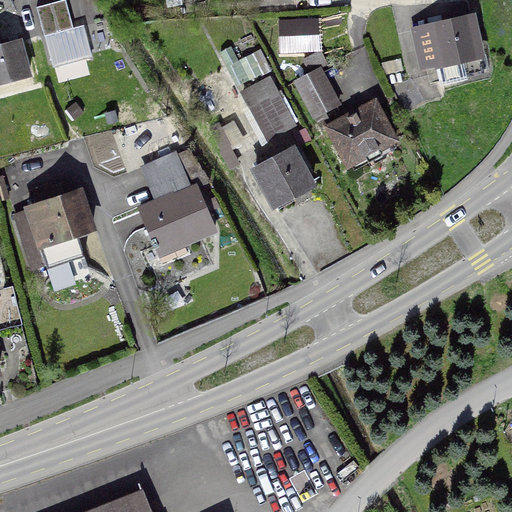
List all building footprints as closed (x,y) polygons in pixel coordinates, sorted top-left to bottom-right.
[(68,0),(67,0),(39,7),(45,34),(74,27),(68,0)] [(479,57),(470,18),(440,25),(438,17),(426,20),(428,27),(410,31),(419,70),(436,66),(437,67),(479,57)] [(0,82),(26,76),(18,43),(0,47),(0,82)] [(229,49),(219,54),(235,87),(259,75),(250,56),(236,63),(229,49)] [(294,83),(312,118),(313,118),(323,112),(337,105),(318,70),(323,67),(316,53),(302,61),(308,75),(294,83)] [(248,109),(248,110),(265,142),(294,126),(276,94),(274,96),(269,85),(257,91),(256,88),(241,96),(248,109)] [(391,142),(394,141),(373,103),(331,126),(323,112),(313,118),(320,132),(326,129),(346,166),(349,165),(352,172),(367,164),(369,168),(385,159),(383,156),(395,149),(391,142)] [(290,196),(310,186),(291,150),(253,171),(272,206),(274,205),(277,210),(293,202),(290,196)] [(174,158),(173,157),(142,171),(154,199),(163,195),(165,200),(139,211),(151,240),(149,241),(152,249),(153,249),(159,263),(185,252),(182,244),(212,231),(195,189),(208,183),(187,152),(174,158)] [(71,284),(64,264),(83,258),(74,234),(90,229),(78,192),(26,210),(26,212),(13,216),(29,267),(43,263),(51,290),(71,284)] [(149,511),(141,490),(86,511),(149,511)]
